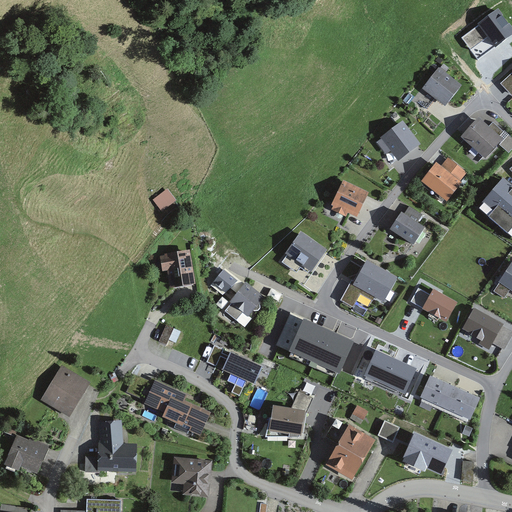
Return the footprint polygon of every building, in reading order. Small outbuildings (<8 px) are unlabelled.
[(511,27),(498,9),(461,36),(477,59),(511,34),(511,27)] [(445,101),(458,84),(439,69),(426,87),(445,101)] [(511,71),(501,82),(511,94),(511,71)] [(485,153),(500,137),(479,118),(465,134),(485,153)] [(403,123),(379,140),(393,160),(417,143),(403,123)] [(465,172),(448,159),(441,167),(437,164),(425,179),(446,196),(465,172)] [(369,192),(343,180),(331,205),(333,206),(331,210),(346,217),(348,213),(357,217),(369,192)] [(511,188),(503,181),(480,205),(511,233),(511,188)] [(176,200),(167,188),(152,200),(162,212),(176,200)] [(414,243),(424,228),(416,223),(420,217),(408,209),(404,215),(402,214),(392,229),(414,243)] [(311,273),(327,250),(301,231),(285,254),(287,255),(282,262),(296,272),(300,266),(301,266),(311,273)] [(196,284),(190,250),(164,254),(164,257),(160,257),(162,271),(167,271),(170,288),(196,284)] [(367,260),(356,281),(383,296),(395,274),(367,260)] [(511,263),(494,291),(503,297),(509,288),(511,290),(511,263)] [(238,281),(223,269),(213,283),(225,292),(238,281)] [(248,312),(261,295),(246,283),(225,309),(236,317),(243,308),(248,312)] [(419,288),(411,302),(422,308),(446,322),(457,302),(433,289),(430,294),(419,288)] [(475,309),(465,326),(484,337),(481,342),(488,346),(501,323),(475,309)] [(303,318),(289,351),(340,374),(354,341),(303,318)] [(167,324),(161,337),(175,344),(182,331),(167,324)] [(208,363),(219,365),(223,347),(212,345),(208,363)] [(376,350),(364,376),(405,394),(417,368),(376,350)] [(230,352),(222,370),(255,384),(263,366),(230,352)] [(69,411),(86,382),(62,368),(45,397),(69,411)] [(422,394),(446,405),(454,386),(431,375),(422,394)] [(187,395),(155,380),(144,403),(161,411),(165,401),(169,403),(162,417),(182,426),(183,424),(190,427),(189,431),(200,436),(211,412),(185,401),(187,395)] [(446,405),(469,415),(478,396),(454,386),(446,405)] [(304,409),(274,404),(270,425),(300,430),(304,409)] [(362,413),(351,407),(347,414),(357,420),(362,413)] [(120,420),(100,421),(101,444),(99,444),(98,468),(134,468),(134,444),(122,444),(120,420)] [(385,420),(378,435),(393,443),(400,427),(385,420)] [(351,475),(372,438),(351,426),(329,462),(351,475)] [(452,450),(415,433),(404,458),(441,475),(452,450)] [(37,469),(47,444),(31,438),(30,440),(17,436),(7,462),(18,466),(19,462),(37,469)] [(209,461),(177,458),(175,480),(186,481),(185,491),(206,493),(209,461)] [(473,461),(463,461),(462,480),(472,480),(473,461)] [(120,511),(121,500),(86,499),(86,511),(61,510),(60,511),(120,511)]
